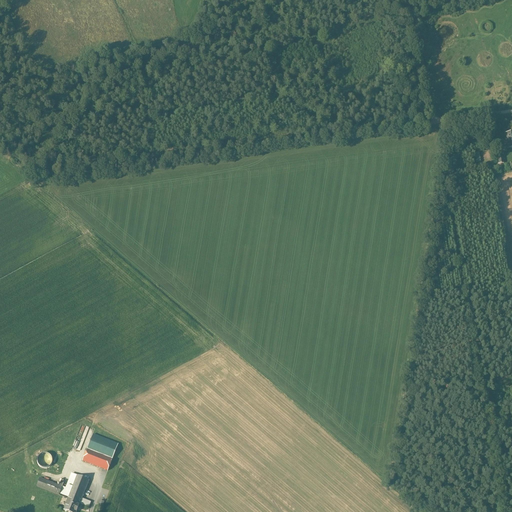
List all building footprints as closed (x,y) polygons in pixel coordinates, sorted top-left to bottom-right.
[(496,153),(498,164),(504,163),(502,152),(496,153)] [(118,445),(93,435),(82,461),(108,471),(118,445)] [(62,447),(59,454),(57,453),(53,463),(56,464),(53,471),(60,474),(70,450),(62,447)] [(52,464),(53,461),(52,458),(50,455),(48,454),(45,453),(42,454),(39,455),(37,458),(37,461),(37,464),(39,467),(42,468),(45,469),(48,468),(50,466),(52,464)] [(89,480),(72,474),(63,495),(68,497),(80,502),(89,480)] [(62,487),(40,478),(37,487),(59,495),(62,487)] [(76,511),(80,502),(68,497),(63,510),(67,511),(76,511)]
